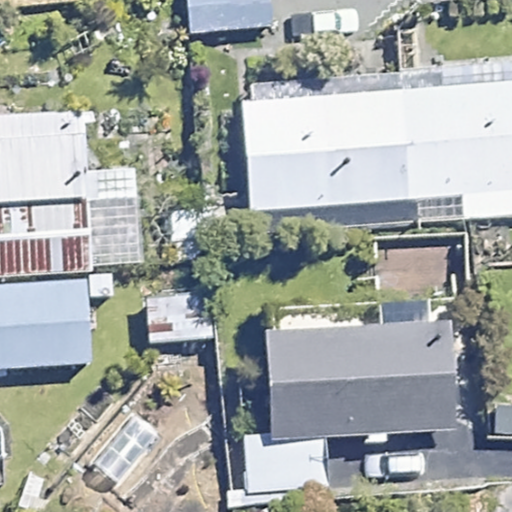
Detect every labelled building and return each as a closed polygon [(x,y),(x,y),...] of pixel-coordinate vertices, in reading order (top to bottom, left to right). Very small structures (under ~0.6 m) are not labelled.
[(265,39),(264,0),(182,0),(183,40),(265,39)] [(511,214),(511,87),(238,111),(247,215),(457,197),(459,219),(511,214)] [(0,118),(0,281),(92,278),(90,249),(133,247),(130,161),(87,163),(85,115),(0,118)] [(216,341),(212,274),(138,278),(142,345),(216,341)] [(0,373),(85,370),(81,295),(0,298),(0,373)] [(451,437),(445,341),(262,353),(267,436),(237,438),(241,505),(323,500),(320,445),(451,437)]
